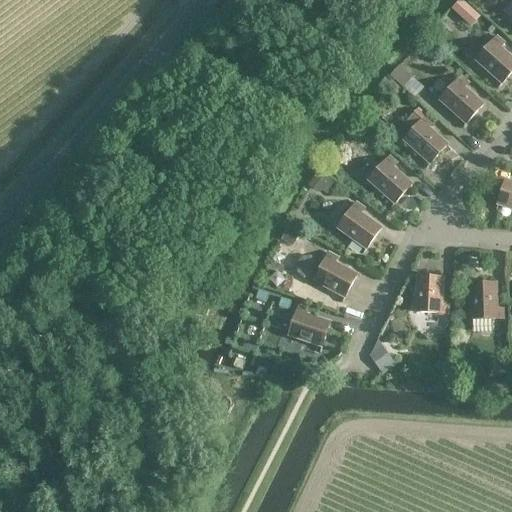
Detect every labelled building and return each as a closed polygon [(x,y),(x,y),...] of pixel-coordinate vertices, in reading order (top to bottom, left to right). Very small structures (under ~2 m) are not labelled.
[(475,14),(459,0),(456,0),(448,9),(466,25),(475,14)] [(476,61),(483,67),(502,84),(511,72),(511,58),(500,48),(504,43),(497,37),(476,61)] [(396,66),(387,77),(400,88),(409,78),(396,66)] [(468,83),(466,81),(470,77),(466,73),(462,78),(461,77),(440,101),(466,124),(483,105),(464,88),(468,83)] [(404,123),(413,131),(404,141),(430,164),(447,145),(428,128),(432,124),(416,110),(404,123)] [(358,126),(350,119),(341,129),(350,136),(358,126)] [(369,181),(376,187),(395,204),(412,185),(393,168),(397,164),(390,157),(369,181)] [(324,195),(332,183),(314,172),(307,183),(324,195)] [(498,205),(511,209),(511,182),(506,180),(498,205)] [(338,229),(367,249),(381,229),(361,214),(364,209),(356,203),(338,229)] [(281,240),(293,246),(301,229),(289,223),(281,240)] [(314,281),(345,298),(357,275),(335,263),(338,258),(329,253),(314,281)] [(448,304),(442,304),(443,279),(417,277),(416,313),(447,314),(448,304)] [(472,320),(504,319),(503,309),(497,309),(496,284),(471,285),(472,320)] [(289,336),(322,347),(330,323),(306,315),(308,309),(299,306),(289,336)] [(389,354),(375,363),(383,375),(396,365),(389,354)] [(500,364),(494,378),(505,383),(511,369),(500,364)]
